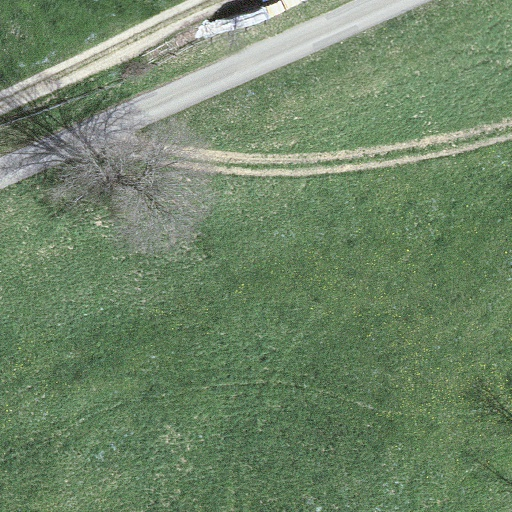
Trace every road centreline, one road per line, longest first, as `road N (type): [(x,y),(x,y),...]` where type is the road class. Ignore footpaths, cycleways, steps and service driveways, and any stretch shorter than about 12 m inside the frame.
road 1 (track): [(87,133),(186,159),(288,165),(349,162),(511,129)]
road 2 (unclassified): [(0,172),(391,0)]
road 3 (track): [(0,102),(226,0)]
